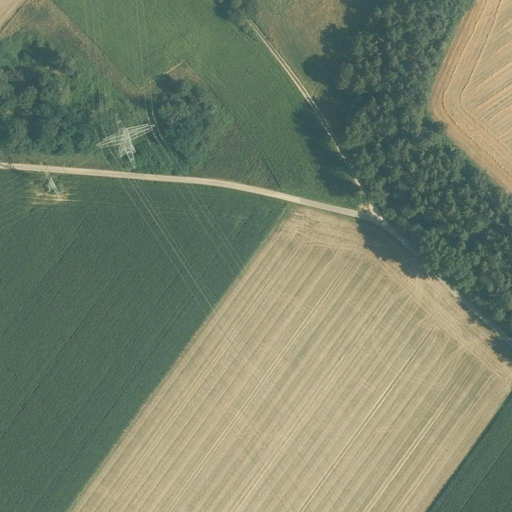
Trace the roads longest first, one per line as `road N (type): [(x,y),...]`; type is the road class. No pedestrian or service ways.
road 1 (track): [(0,166),(232,185),(373,217)]
road 2 (track): [(373,217),(341,141),(234,0)]
road 3 (track): [(373,217),(511,341)]
